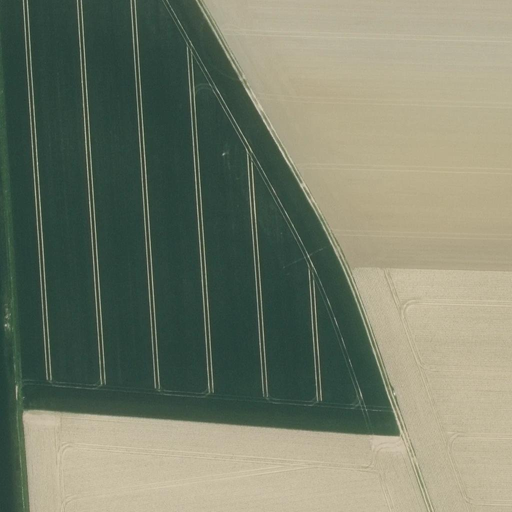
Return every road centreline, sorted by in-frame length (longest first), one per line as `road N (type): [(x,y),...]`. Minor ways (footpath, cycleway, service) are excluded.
road 1 (track): [(194,0),(331,245),(427,511)]
road 2 (track): [(0,177),(18,511)]
